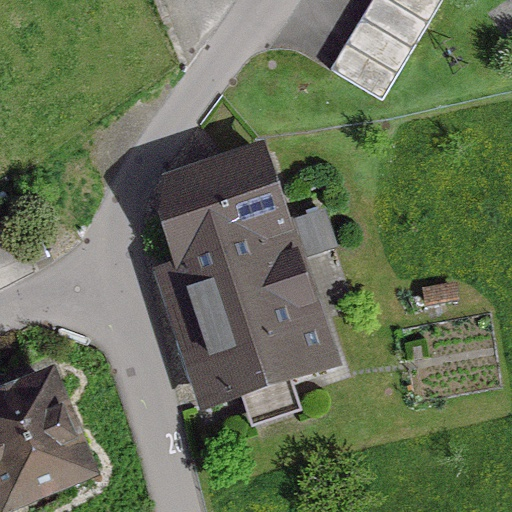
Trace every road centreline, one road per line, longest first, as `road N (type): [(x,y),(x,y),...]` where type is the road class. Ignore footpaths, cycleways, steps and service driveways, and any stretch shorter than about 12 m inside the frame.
road 1 (residential): [(256,0),(119,185),(96,235),(93,289)]
road 2 (residential): [(93,289),(150,435),(168,511)]
